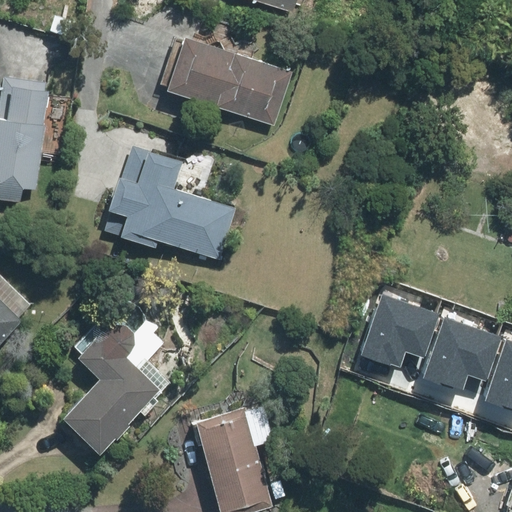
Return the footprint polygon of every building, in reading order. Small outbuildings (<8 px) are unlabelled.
[(255,0),(289,10),(291,0),(255,0)] [(287,71),(177,37),(160,90),(270,125),(287,71)] [(0,198),(13,200),(13,191),(34,192),(38,135),(62,137),(64,105),(40,103),(42,80),(0,77),(0,198)] [(177,162),(128,147),(117,182),(113,180),(97,232),(149,248),(151,240),(216,260),(232,208),(169,189),(177,162)] [(0,340),(19,323),(12,316),(26,304),(0,276),(0,340)] [(52,415),(90,455),(167,383),(143,358),(161,341),(143,322),(128,336),(113,320),(70,361),(88,380),(52,415)] [(260,403),(187,423),(211,511),(244,511),(266,506),(250,447),(270,442),(260,403)]
